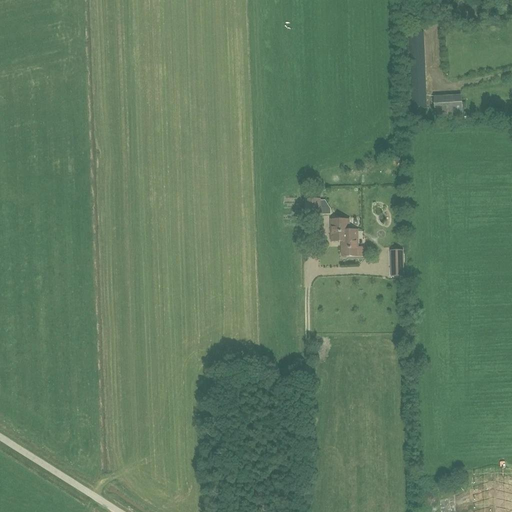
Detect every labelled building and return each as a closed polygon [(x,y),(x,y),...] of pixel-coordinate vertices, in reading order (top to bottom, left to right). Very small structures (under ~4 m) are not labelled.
[(413,108),(427,108),(424,33),(410,34),(413,108)] [(434,99),(435,119),(463,118),(462,98),(434,99)] [(306,216),(320,216),(320,200),(306,200),(306,216)] [(349,231),(349,220),(332,220),(332,242),(343,242),(343,257),(358,256),(368,256),(367,247),(358,247),(357,231),(349,231)] [(392,277),(404,276),(403,251),(391,251),(392,277)]
